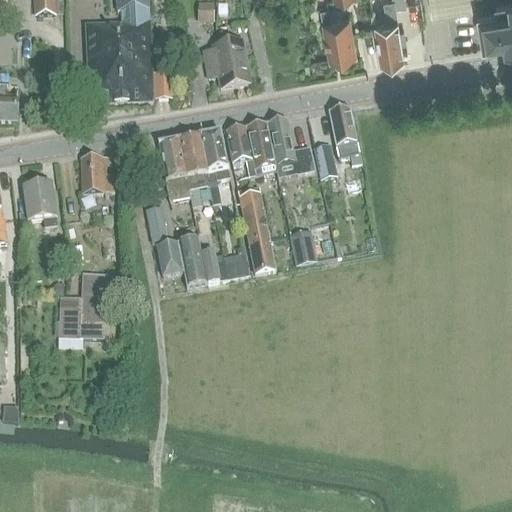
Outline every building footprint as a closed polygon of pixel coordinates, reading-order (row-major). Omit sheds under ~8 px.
[(35,0),(36,18),(54,18),(53,0),(35,0)] [(87,29),(90,108),(154,105),(150,27),(151,26),(149,0),(116,0),(117,15),(121,15),(122,28),(87,29)] [(403,58),(401,43),(405,42),(404,33),(399,34),(398,22),(396,9),(406,8),(404,0),(393,0),(394,2),(385,3),(388,24),(376,26),(381,62),(403,58)] [(443,0),(444,10),(475,9),(474,0),(443,0)] [(511,0),(496,4),(497,10),(478,13),(483,45),(504,42),(505,46),(511,44),(511,0)] [(321,10),(324,23),(333,22),(331,8),(321,10)] [(353,56),(356,55),(349,19),(333,22),(324,23),(330,60),(341,58),(344,60),(351,58),(353,56)] [(155,102),(172,102),(171,75),(170,76),(168,37),(153,38),(155,76),(154,76),(155,102)] [(243,45),(223,49),(213,51),(214,54),(204,56),(209,82),(219,80),(221,92),(251,87),(243,45)] [(18,89),(0,88),(0,125),(17,126),(18,89)] [(350,111),(329,115),(339,162),(360,158),(350,114),(350,111)] [(295,156),(288,123),(267,127),(277,176),(278,182),(297,179),(314,176),(310,153),(295,156)] [(257,180),(277,176),(267,127),(247,131),(257,180)] [(250,182),(257,180),(247,131),(226,135),(233,168),(246,165),(250,182)] [(201,140),(211,191),(210,191),(213,209),(222,207),(219,190),(222,185),(231,183),(229,174),(222,135),(201,140)] [(199,193),(210,191),(211,191),(201,140),(180,144),(191,202),(193,212),(203,210),(199,193)] [(170,207),(191,202),(180,144),(158,148),(170,207)] [(337,180),(330,148),(315,152),(321,183),(337,180)] [(115,196),(112,160),(81,162),(82,197),(115,196)] [(50,206),(48,188),(24,191),(28,225),(44,223),(45,232),(58,230),(54,205),(50,206)] [(261,198),(240,202),(255,279),(276,275),(261,198)] [(146,214),(153,248),(169,245),(162,211),(146,214)] [(311,235),(290,239),(296,270),(318,266),(311,235)] [(163,282),(184,278),(187,293),(208,288),(202,256),(199,242),(157,251),(163,282)] [(215,254),(202,256),(208,288),(220,285),(220,286),(228,284),(229,285),(224,261),(217,263),(215,254)] [(247,266),(237,268),(240,282),(250,280),(247,266)] [(65,300),(64,342),(79,342),(105,344),(108,279),(81,279),(66,277),(64,300),(65,300)]
